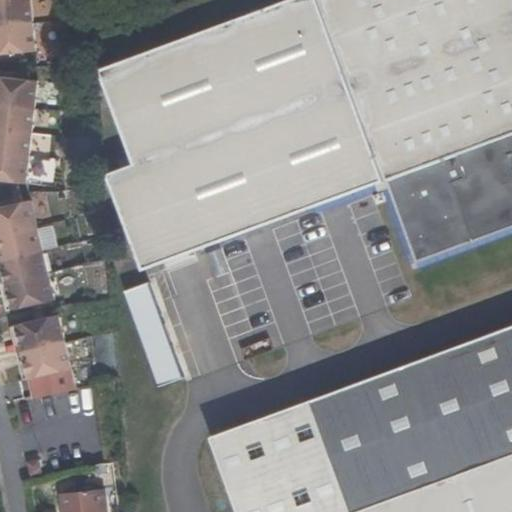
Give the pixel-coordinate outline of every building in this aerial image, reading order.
[(511,0),(286,0),(115,62),(148,153),(115,165),(150,262),(387,176),(419,262),(511,228),(511,0)] [(0,31),(37,28),(34,2),(0,6),(0,31)] [(0,58),(40,54),(37,28),(0,31),(0,58)] [(0,79),(0,107),(37,110),(40,82),(0,79)] [(0,107),(0,132),(35,135),(37,110),(0,107)] [(0,132),(0,157),(33,160),(35,135),(0,132)] [(0,183),(31,186),(33,160),(0,157),(0,183)] [(0,235),(39,225),(33,202),(0,209),(0,235)] [(45,251),(39,225),(0,235),(0,244),(4,261),(45,251)] [(51,273),(45,251),(4,261),(10,284),(51,273)] [(4,261),(0,262),(0,282),(1,287),(10,284),(4,261)] [(16,309),(36,305),(50,302),(58,300),(51,273),(10,284),(16,309)] [(10,284),(1,287),(7,312),(16,309),(10,284)] [(54,317),(50,302),(36,305),(40,320),(54,317)] [(54,317),(40,320),(20,325),(27,353),(70,342),(63,314),(54,317)] [(236,511),(511,511),(511,317),(205,431),(236,511)] [(27,353),(20,325),(11,328),(18,356),(27,353)] [(34,380),(76,368),(70,342),(27,353),(34,380)] [(18,356),(25,382),(34,380),(27,353),(18,356)] [(41,459),(29,461),(33,476),(44,474),(41,459)] [(114,511),(108,487),(70,495),(73,511),(114,511)]
